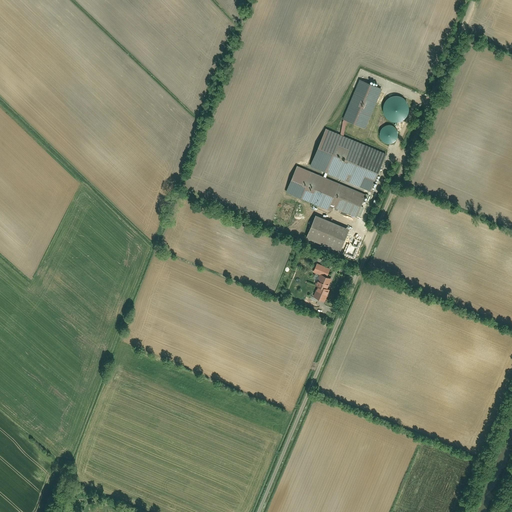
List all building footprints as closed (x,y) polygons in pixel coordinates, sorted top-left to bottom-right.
[(384,88),(361,79),(344,118),(367,128),(384,88)] [(386,113),(388,116),(391,119),(396,121),(400,121),(404,119),(407,117),(409,113),(411,110),(410,106),(409,102),(406,99),(403,96),(399,95),(395,96),(391,97),(388,100),(386,104),(385,108),(386,113)] [(385,141),(387,142),(390,143),(393,143),(395,141),(398,139),(399,137),(399,134),(399,131),(397,128),(395,126),(392,125),(389,125),(386,126),(384,128),(382,130),(382,133),(382,136),(383,138),(385,141)] [(388,153),(327,128),(311,166),(372,191),(388,153)] [(367,194),(299,165),(288,192),(333,211),(335,207),(358,217),(367,194)] [(352,228),(318,214),(308,237),(342,251),(352,228)] [(332,268),(318,263),(315,272),(321,274),(328,277),(332,268)] [(328,277),(321,274),(316,285),(318,286),(314,296),(326,301),(331,289),(329,288),(333,279),(328,277)]
